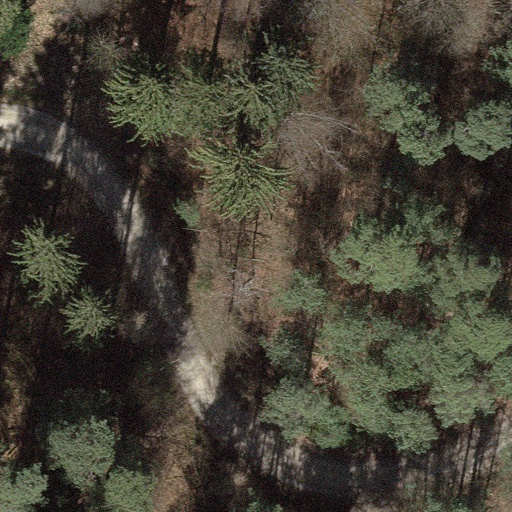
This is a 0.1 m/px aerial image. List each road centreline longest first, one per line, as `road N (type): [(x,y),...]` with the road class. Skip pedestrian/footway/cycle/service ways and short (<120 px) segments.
road 1 (track): [(202,401),(131,218),(104,172),(74,143),(0,119)]
road 2 (track): [(511,436),(409,480),(360,482),(304,470),(253,447),(202,401)]
